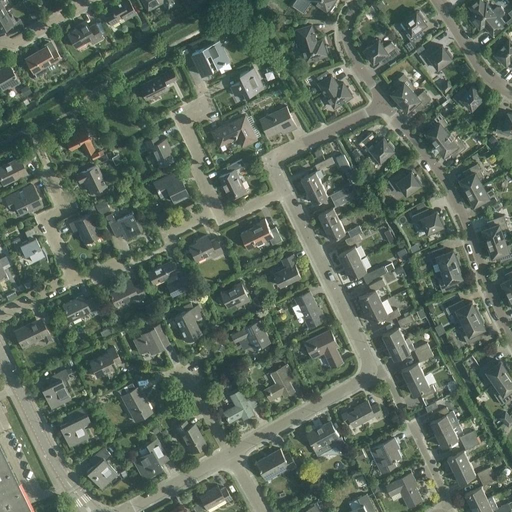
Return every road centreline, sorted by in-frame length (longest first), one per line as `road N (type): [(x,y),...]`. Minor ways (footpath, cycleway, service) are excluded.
road 1 (residential): [(511,339),(436,168),(383,104)]
road 2 (residential): [(375,371),(286,191)]
road 3 (tertiary): [(91,511),(49,455),(0,353)]
road 4 (residential): [(232,454),(375,371)]
road 5 (residential): [(286,191),(270,159),(383,104)]
road 6 (residential): [(214,206),(196,169),(205,163),(180,114),(206,103),(199,86)]
road 7 (residential): [(74,280),(44,220),(64,211),(43,163)]
road 8 (residential): [(433,0),(487,78),(511,96)]
road 9 (residential): [(122,511),(232,454)]
